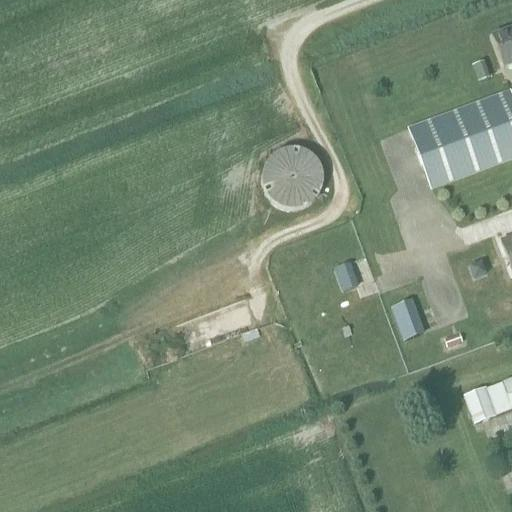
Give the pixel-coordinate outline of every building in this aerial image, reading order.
[(502,70),(511,66),(511,31),(491,40),(502,70)] [(478,84),(488,80),(482,64),(472,68),(478,84)] [(430,191),(511,160),(511,102),(509,94),(408,132),(430,191)] [(329,184),(329,183),(328,177),(326,171),(323,165),(319,160),(314,155),(309,153),(304,150),(297,149),(289,149),(282,151),(276,154),(271,158),(267,163),(263,169),(261,176),(260,183),(260,189),(262,195),(265,201),(269,206),(275,212),(279,214),(285,216),(292,218),(299,217),(306,216),(312,213),(318,209),(322,203),(326,197),(328,191),(329,184)] [(511,239),(499,244),(503,255),(509,270),(511,277),(511,239)] [(470,268),(474,280),(487,276),(482,263),(470,268)] [(444,342),(448,351),(463,345),(460,336),(444,342)] [(486,389),(463,398),(474,428),(511,413),(511,381),(487,391),(486,389)]
